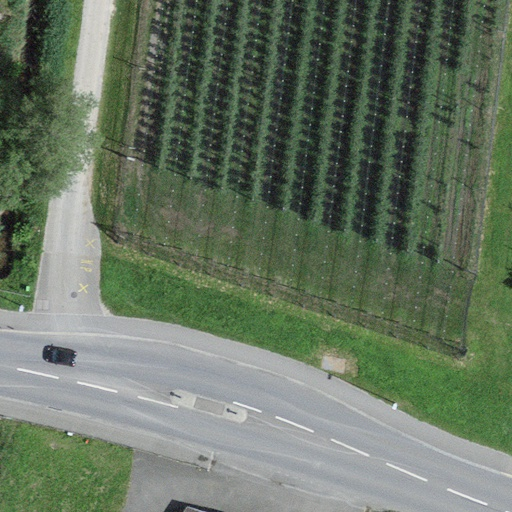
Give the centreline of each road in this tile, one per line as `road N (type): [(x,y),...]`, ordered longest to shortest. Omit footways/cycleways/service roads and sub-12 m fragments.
road 1 (secondary): [(0,365),(204,414),(505,511)]
road 2 (track): [(107,0),(72,198),(57,378)]
